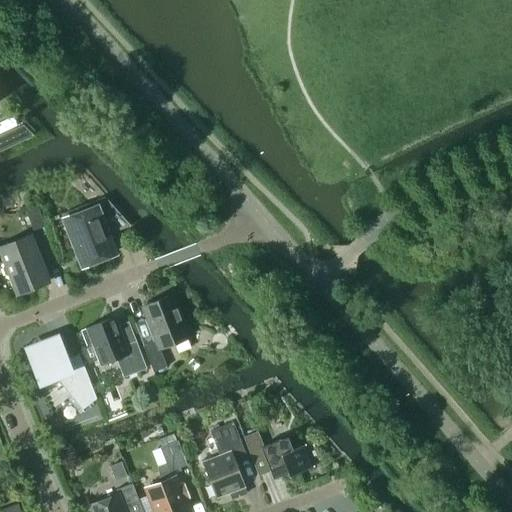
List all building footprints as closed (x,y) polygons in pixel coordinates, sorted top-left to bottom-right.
[(23,125),(0,135),(0,150),(33,135),(23,125)] [(97,200),(110,234),(131,227),(105,197),(97,200)] [(32,231),(45,226),(37,205),(24,210),(32,231)] [(65,220),(82,265),(114,253),(107,235),(103,236),(92,209),(65,220)] [(30,238),(0,250),(6,263),(5,263),(3,267),(6,274),(10,276),(11,276),(17,291),(47,279),(30,238)] [(172,295),(143,306),(156,341),(143,346),(153,372),(167,367),(160,349),(188,338),(172,295)] [(113,318),(81,331),(86,345),(94,343),(102,364),(116,359),(123,377),(146,368),(136,341),(124,346),(113,318)] [(58,339),(26,352),(26,353),(27,353),(38,381),(39,381),(41,386),(46,385),(50,382),(57,378),(83,412),(84,411),(83,409),(96,398),(79,355),(67,359),(59,338),(58,338),(58,339)] [(203,463),(216,497),(229,492),(232,499),(246,493),(233,459),(245,454),(233,422),(210,431),(220,456),(203,463)] [(273,479),(288,473),(289,477),(309,469),(301,446),(292,450),(287,437),(264,446),(258,430),(243,436),(249,452),(258,476),(270,471),(273,479)] [(174,434),(160,440),(162,446),(176,441),(174,434)] [(162,446),(161,447),(167,463),(169,470),(172,469),(186,464),(177,441),(176,441),(162,446)] [(161,483),(147,489),(155,511),(188,511),(172,469),(169,470),(167,463),(158,466),(161,483)] [(91,511),(143,511),(132,484),(116,490),(118,495),(89,506),(91,511)] [(0,511),(20,511),(18,503),(0,510),(0,511)]
